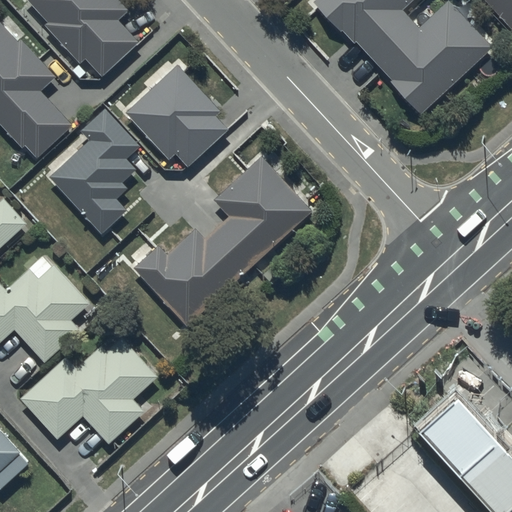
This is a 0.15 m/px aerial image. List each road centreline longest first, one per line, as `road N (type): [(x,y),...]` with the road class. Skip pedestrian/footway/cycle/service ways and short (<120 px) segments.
road 1 (secondary): [(168,511),(444,256)]
road 2 (residential): [(444,256),(213,0)]
